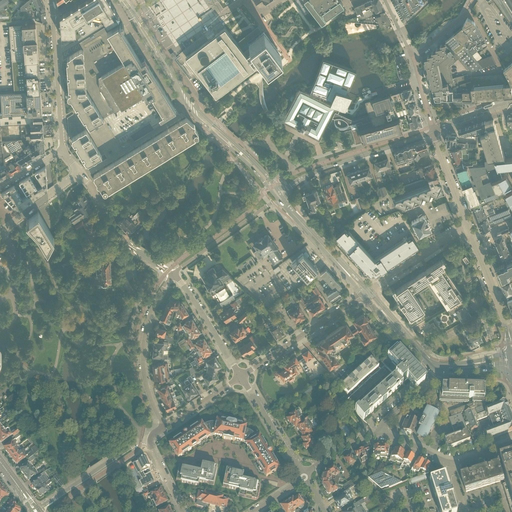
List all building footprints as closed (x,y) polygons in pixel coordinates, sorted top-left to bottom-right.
[(0,0),(0,9),(10,10),(8,6),(7,4),(9,3),(12,0),(0,0)] [(41,0),(27,0),(20,6),(20,9),(32,9),(32,12),(33,13),(34,12),(35,20),(46,19),(45,11),(45,7),(41,0)] [(86,0),(59,17),(59,23),(61,25),(60,26),(61,36),(66,36),(76,35),(75,26),(86,20),(103,24),(105,27),(118,20),(117,20),(118,19),(119,17),(116,13),(108,0),(86,0)] [(234,0),(163,0),(142,14),(172,58),(177,55),(174,51),(224,18),(229,19),(242,10),(234,0)] [(311,12),(321,24),(325,20),(324,19),(326,18),(343,6),(339,0),(303,0),(303,1),(308,8),(311,12)] [(363,14),(359,16),(360,17),(364,15),(366,14),(365,11),(371,9),(370,9),(373,8),(373,6),(381,3),(380,3),(380,2),(379,1),(378,0),(371,0),(363,4),(365,8),(361,10),(363,14)] [(391,0),(394,6),(401,20),(405,18),(407,19),(409,17),(424,2),(422,0),(391,0)] [(511,0),(493,0),(508,20),(509,20),(511,25),(511,0)] [(379,11),(384,9),(383,9),(381,3),(373,6),(373,8),(370,9),(371,9),(365,11),(366,14),(364,15),(360,17),(361,20),(367,17),(380,14),(379,11)] [(355,7),(354,8),(357,14),(356,14),(357,17),(359,16),(363,14),(361,10),(365,8),(363,4),(359,5),(355,7)] [(10,10),(0,9),(0,20),(8,20),(10,20),(10,10)] [(359,16),(357,17),(356,17),(356,20),(358,19),(359,20),(360,20),(366,19),(368,19),(368,20),(374,20),(377,19),(377,20),(381,19),(382,19),(387,17),(384,9),(379,11),(380,14),(367,17),(361,20),(360,17),(359,16)] [(349,20),(346,21),(348,25),(354,22),(379,24),(381,25),(384,25),(388,26),(391,25),(391,24),(390,23),(389,20),(387,17),(382,19),(381,19),(377,20),(377,19),(374,20),(368,20),(368,19),(366,19),(360,20),(359,20),(358,19),(356,20),(356,17),(353,19),(353,18),(349,20)] [(464,26),(463,27),(474,40),(477,39),(482,36),(474,22),(474,21),(474,22),(471,20),(467,18),(466,21),(464,23),(463,24),(465,26),(464,26)] [(125,62),(98,79),(99,88),(100,91),(100,92),(101,92),(108,103),(107,103),(108,104),(108,103),(112,110),(111,110),(112,110),(114,113),(145,94),(160,118),(175,109),(167,95),(165,91),(156,77),(153,72),(152,71),(149,66),(148,65),(145,60),(145,59),(141,61),(122,31),(121,31),(119,28),(124,25),(122,22),(120,24),(118,20),(105,27),(104,28),(125,62)] [(38,59),(35,24),(30,25),(9,26),(11,60),(38,59)] [(189,54),(185,57),(215,96),(216,95),(261,61),(266,67),(275,60),(275,61),(276,61),(277,60),(277,59),(276,59),(281,55),(263,32),(252,41),(251,39),(262,31),(258,26),(255,28),(253,29),(248,33),(238,41),(236,43),(224,27),(201,45),(200,45),(188,54),(189,54)] [(463,26),(454,34),(469,52),(481,45),(482,45),(481,41),(478,42),(477,39),(474,40),(463,27),(463,26)] [(454,34),(446,41),(459,56),(469,52),(454,34)] [(429,55),(425,58),(433,89),(433,90),(447,89),(447,87),(460,84),(462,83),(470,81),(470,77),(468,78),(467,76),(467,75),(466,75),(453,78),(451,71),(450,66),(458,59),(467,70),(468,69),(469,69),(459,56),(446,41),(445,41),(442,44),(437,48),(433,51),(429,55)] [(481,45),(469,52),(472,55),(480,49),(481,49),(481,48),(482,47),(481,45)] [(66,69),(84,68),(84,63),(84,62),(83,51),(81,50),(81,49),(69,57),(69,60),(67,60),(67,61),(68,61),(68,63),(66,63),(66,64),(68,64),(68,69),(66,69)] [(459,56),(469,69),(471,71),(483,68),(477,61),(472,55),(469,52),(459,56)] [(295,96),(291,96),(289,99),(292,103),(282,120),(318,139),(325,126),(327,127),(340,134),(351,130),(357,128),(358,131),(401,117),(400,116),(406,114),(418,111),(415,101),(414,101),(413,100),(414,99),(412,89),(401,92),(391,95),(390,93),(374,98),(373,98),(364,101),(369,115),(353,120),(338,114),(354,72),(353,72),(355,68),(322,56),(309,91),(313,92),(312,96),(303,91),(299,89),(295,96)] [(489,57),(477,61),(483,68),(496,64),(492,56),(489,57)] [(14,89),(14,93),(32,92),(40,92),(40,91),(39,78),(37,79),(37,77),(37,74),(38,74),(39,74),(38,59),(11,60),(14,89)] [(68,84),(68,85),(85,83),(85,74),(85,73),(84,68),(66,69),(67,70),(68,70),(69,75),(67,75),(67,76),(69,76),(69,78),(67,78),(67,79),(69,79),(69,84),(68,84)] [(501,74),(470,77),(470,81),(471,93),(472,92),(472,99),(475,99),(482,98),(483,98),(489,97),(490,97),(497,97),(504,96),(504,94),(503,84),(506,84),(506,83),(506,82),(501,74)] [(462,91),(462,92),(463,99),(472,99),(472,92),(471,93),(470,81),(462,83),(462,90),(464,90),(464,91),(463,91),(462,91)] [(72,103),(88,94),(86,92),(86,89),(86,88),(85,83),(68,85),(69,85),(70,90),(68,90),(68,91),(70,91),(70,93),(68,93),(68,94),(67,95),(67,96),(67,97),(67,99),(68,99),(69,100),(70,100),(71,101),(72,100),(74,102),(72,103)] [(506,84),(503,84),(504,94),(504,96),(507,96),(510,96),(511,95),(511,91),(511,84),(510,84),(508,84),(506,84)] [(463,99),(462,92),(454,92),(454,91),(457,90),(457,87),(453,88),(453,99),(453,103),(462,103),(463,99)] [(450,88),(447,89),(433,90),(435,97),(437,99),(452,99),(452,90),(450,90),(450,88)] [(14,93),(0,94),(1,94),(2,112),(0,112),(0,116),(42,113),(40,91),(40,92),(32,92),(14,93)] [(80,116),(95,107),(91,99),(91,98),(90,98),(88,94),(72,103),(73,103),(74,102),(77,107),(75,108),(76,108),(76,109),(77,108),(78,110),(77,111),(79,110),(82,115),(80,116)] [(95,107),(80,116),(82,115),(85,120),(83,121),(84,121),(85,120),(86,122),(86,123),(89,128),(103,120),(103,119),(104,119),(103,118),(103,119),(100,114),(99,111),(98,111),(95,107)] [(418,111),(407,114),(409,122),(411,129),(417,127),(422,126),(418,111)] [(42,113),(0,116),(0,119),(0,125),(42,122),(42,113)] [(357,128),(351,130),(355,144),(361,142),(374,139),(379,137),(408,129),(404,116),(401,117),(358,131),(357,128)] [(177,123),(172,126),(184,145),(197,137),(196,137),(197,136),(198,135),(198,134),(197,133),(198,133),(194,127),(195,126),(194,125),(194,124),(193,124),(192,123),(186,118),(179,122),(180,123),(178,124),(177,123)] [(481,135),(482,138),(486,154),(488,159),(505,158),(503,151),(499,138),(495,124),(494,120),(493,119),(485,122),(485,127),(487,127),(488,127),(488,130),(487,130),(485,131),(486,133),(483,134),(481,135)] [(462,129),(458,130),(459,135),(470,136),(478,136),(478,135),(479,135),(481,134),(481,135),(483,134),(486,133),(485,131),(487,130),(488,130),(487,127),(485,127),(485,122),(462,129)] [(43,125),(42,124),(37,124),(20,125),(20,129),(25,128),(26,136),(26,139),(43,137),(43,133),(46,133),(45,125),(43,125)] [(165,131),(159,134),(171,153),(184,145),(172,126),(167,130),(168,131),(166,132),(165,131)] [(78,152),(94,143),(86,130),(80,133),(77,134),(77,135),(72,138),(72,139),(71,140),(72,142),(74,141),(75,143),(74,144),(74,145),(75,144),(77,146),(75,147),(77,146),(80,151),(78,152)] [(446,134),(446,139),(447,139),(447,146),(449,146),(449,148),(462,148),(467,148),(470,148),(470,145),(471,145),(468,145),(468,143),(456,142),(456,141),(456,139),(457,135),(456,135),(456,134),(452,133),(452,135),(448,134),(446,134)] [(152,139),(146,142),(158,161),(171,153),(159,134),(154,138),(155,139),(153,140),(152,139)] [(43,137),(29,139),(29,143),(32,143),(34,143),(34,148),(44,147),(43,137)] [(5,141),(21,167),(34,159),(26,147),(21,139),(5,141)] [(2,141),(1,141),(3,152),(3,155),(3,160),(4,164),(5,166),(6,165),(6,166),(9,164),(8,164),(9,163),(11,167),(7,169),(10,174),(14,172),(17,170),(21,167),(5,141),(2,141)] [(139,147),(134,150),(145,169),(158,161),(146,142),(141,145),(142,147),(140,148),(139,147)] [(415,146),(414,146),(415,152),(419,150),(427,147),(425,143),(424,143),(424,142),(415,145),(415,146)] [(96,159),(102,156),(94,143),(78,152),(79,152),(80,152),(83,156),(81,157),(82,158),(83,157),(84,159),(83,160),(85,159),(86,161),(85,162),(86,164),(88,164),(93,161),(94,161),(96,160),(96,159)] [(26,147),(34,159),(39,156),(35,148),(32,150),(31,150),(29,145),(26,147)] [(414,154),(414,152),(415,152),(414,146),(410,147),(405,149),(407,156),(414,154)] [(39,156),(44,153),(44,147),(34,148),(32,150),(35,148),(39,156)] [(413,161),(413,163),(414,164),(415,164),(421,157),(423,154),(428,152),(427,147),(419,150),(420,153),(418,154),(414,160),(413,161)] [(449,148),(448,148),(448,149),(450,149),(453,156),(452,157),(454,162),(455,163),(468,161),(468,158),(470,158),(469,153),(462,154),(462,148),(449,148)] [(414,154),(407,156),(405,149),(393,153),(397,164),(403,162),(403,164),(413,161),(414,160),(414,154)] [(126,154),(121,158),(132,176),(145,169),(134,150),(128,153),(129,155),(127,156),(126,154)] [(501,177),(476,187),(477,189),(478,192),(492,187),(494,192),(506,188),(508,193),(506,194),(511,203),(511,218),(506,221),(511,231),(511,156),(494,159),(501,177)] [(113,162),(108,166),(119,184),(132,176),(121,158),(115,161),(116,163),(114,164),(113,162)] [(391,170),(391,169),(387,159),(381,161),(385,172),(388,171),(388,172),(389,175),(392,174),(393,176),(396,175),(394,169),(391,170)] [(457,170),(465,190),(474,186),(475,187),(502,177),(501,175),(499,168),(498,168),(494,159),(485,160),(485,165),(473,166),(464,167),(457,169),(457,170)] [(381,161),(374,163),(376,168),(377,171),(379,178),(379,179),(386,176),(385,175),(385,172),(381,161)] [(454,163),(457,169),(464,167),(473,166),(473,164),(477,163),(476,161),(468,161),(455,163),(454,163)] [(423,175),(425,178),(427,178),(432,176),(437,175),(433,164),(422,169),(421,166),(417,168),(418,170),(415,171),(417,174),(419,173),(420,176),(423,175)] [(0,166),(0,170),(4,178),(10,174),(7,169),(5,167),(2,169),(0,166)] [(14,185),(1,194),(18,212),(26,220),(37,233),(39,235),(58,223),(41,195),(38,197),(36,195),(35,193),(47,186),(45,166),(34,173),(30,176),(19,182),(14,185)] [(119,184),(108,166),(103,169),(104,171),(102,172),(101,170),(94,175),(93,177),(96,182),(96,183),(96,184),(97,185),(98,186),(99,186),(102,191),(103,192),(104,193),(105,193),(106,192),(119,184)] [(366,168),(362,169),(365,179),(366,181),(373,179),(372,177),(372,176),(372,175),(371,175),(369,167),(368,167),(367,167),(366,167),(366,168)] [(361,170),(353,172),(358,186),(360,185),(361,185),(360,183),(364,182),(364,179),(365,179),(362,169),(361,170)] [(358,186),(353,172),(350,173),(349,173),(348,173),(347,174),(346,175),(349,183),(349,184),(350,186),(355,185),(354,182),(356,182),(355,183),(356,186),(358,186)] [(395,199),(393,203),(400,206),(401,208),(437,194),(444,191),(438,177),(437,175),(432,176),(427,178),(428,181),(429,184),(404,194),(399,196),(394,198),(395,199)] [(326,196),(322,198),(326,206),(341,201),(341,199),(341,198),(345,196),(346,198),(346,197),(344,191),(341,192),(339,186),(333,188),(333,187),(332,186),(332,184),(323,187),(325,192),(326,194),(326,196)] [(505,193),(508,192),(506,188),(484,197),(470,202),(472,209),(483,205),(482,202),(505,194),(505,193)] [(308,211),(309,211),(309,212),(315,210),(314,208),(321,205),(316,190),(311,192),(312,192),(305,195),(302,196),(303,201),(306,199),(309,207),(308,207),(308,208),(307,209),(308,211)] [(84,194),(72,203),(74,205),(78,202),(80,205),(67,213),(74,222),(79,218),(80,219),(83,217),(83,216),(91,210),(88,206),(89,206),(90,206),(86,201),(88,200),(84,194)] [(495,213),(493,207),(491,202),(483,205),(472,209),(477,220),(495,213)] [(133,216),(122,227),(128,233),(138,222),(134,219),(144,210),(141,207),(133,216)] [(478,222),(477,222),(481,232),(486,230),(491,228),(489,224),(492,223),(493,223),(493,224),(497,222),(507,218),(507,219),(511,217),(509,209),(492,215),(489,216),(490,219),(488,219),(487,217),(482,219),(483,220),(478,222)] [(116,222),(122,227),(133,216),(131,214),(128,212),(124,216),(122,213),(117,217),(119,219),(116,222)] [(419,218),(411,221),(418,235),(431,229),(429,226),(428,224),(430,223),(428,219),(426,220),(425,218),(425,217),(424,215),(423,216),(419,218)] [(78,223),(75,226),(77,230),(79,229),(78,228),(81,226),(82,228),(84,226),(85,228),(83,230),(84,230),(82,232),(84,236),(96,228),(97,228),(95,225),(94,226),(92,222),(91,223),(89,220),(84,223),(82,221),(78,223)] [(96,228),(84,236),(89,242),(91,243),(101,236),(96,228)] [(348,231),(348,232),(347,232),(344,229),(335,238),(338,241),(337,241),(340,245),(341,244),(346,250),(345,251),(348,254),(349,253),(355,259),(354,260),(357,263),(358,263),(363,268),(362,269),(365,273),(366,272),(367,272),(369,274),(369,275),(370,274),(372,276),(374,274),(375,275),(377,273),(378,274),(379,272),(382,269),(383,270),(390,265),(389,265),(393,262),(393,263),(400,258),(403,255),(404,256),(411,251),(410,251),(414,248),(414,249),(418,247),(411,236),(407,239),(407,238),(403,240),(374,259),(348,232),(348,231)] [(508,229),(497,234),(498,236),(494,238),(498,248),(506,245),(507,244),(505,239),(507,238),(505,234),(509,232),(508,229)] [(253,252),(256,256),(258,260),(267,254),(273,263),(282,257),(276,249),(276,248),(267,235),(263,238),(263,237),(262,238),(261,237),(258,239),(258,240),(257,241),(258,242),(253,244),(257,250),(253,252)] [(511,246),(511,243),(507,245),(507,244),(506,245),(498,248),(503,258),(505,257),(507,263),(511,260),(511,246)] [(317,269),(302,253),(291,262),(304,276),(306,279),(311,275),(310,274),(317,269)] [(99,264),(99,269),(111,268),(111,264),(110,264),(110,261),(108,261),(108,259),(94,260),(95,263),(100,262),(101,264),(99,264)] [(409,282),(393,293),(399,303),(397,304),(399,306),(400,309),(401,309),(403,308),(411,321),(412,321),(425,311),(412,291),(429,279),(431,282),(433,281),(435,284),(435,285),(438,288),(436,289),(438,293),(439,292),(442,296),(441,297),(444,301),(444,302),(446,300),(446,301),(449,305),(462,298),(461,297),(462,296),(461,295),(462,295),(458,290),(458,291),(456,287),(443,268),(445,267),(442,263),(444,262),(443,260),(441,261),(440,260),(409,282)] [(504,264),(495,268),(499,277),(501,282),(510,279),(508,273),(511,271),(511,260),(507,263),(508,265),(505,266),(504,264)] [(469,275),(476,273),(472,264),(466,267),(469,275)] [(209,273),(203,277),(206,282),(205,283),(209,290),(217,285),(218,286),(223,283),(222,282),(231,277),(226,272),(222,268),(220,270),(218,271),(214,266),(207,270),(209,273)] [(95,276),(90,276),(90,278),(112,277),(111,268),(101,269),(99,269),(96,269),(96,275),(96,276),(95,276)] [(326,295),(328,298),(331,302),(341,295),(337,290),(341,287),(325,269),(320,274),(334,290),(326,295)] [(112,277),(90,278),(91,280),(95,280),(95,284),(102,284),(102,286),(103,286),(103,287),(107,287),(107,286),(107,283),(108,283),(111,283),(111,278),(112,278),(112,277)] [(511,277),(510,279),(501,282),(507,299),(511,297),(511,277)] [(316,299),(312,302),(318,311),(319,310),(320,310),(321,310),(321,309),(325,306),(318,296),(321,294),(315,286),(313,288),(316,293),(315,294),(317,296),(315,298),(316,299)] [(293,293),(285,298),(291,307),(290,307),(289,306),(286,308),(287,309),(286,310),(289,314),(290,314),(297,324),(301,321),(300,319),(303,317),(301,313),(302,312),(299,308),(296,304),(296,305),(295,304),(296,303),(294,300),(296,298),(293,293)] [(222,306),(235,298),(233,295),(220,303),(222,306)] [(301,297),(297,300),(300,304),(303,308),(306,307),(311,315),(315,313),(316,313),(317,312),(317,311),(318,311),(312,302),(311,300),(308,302),(307,301),(306,301),(305,302),(304,303),(304,302),(301,297)] [(231,308),(219,315),(221,318),(223,317),(226,321),(235,315),(233,311),(238,308),(236,305),(241,302),(239,298),(229,304),(231,308)] [(167,304),(166,307),(171,309),(177,309),(177,308),(179,307),(177,305),(181,302),(180,302),(178,299),(170,299),(168,303),(167,304)] [(179,312),(177,314),(180,318),(184,316),(188,313),(184,307),(184,306),(183,304),(182,304),(181,302),(177,305),(179,307),(177,308),(177,309),(179,312)] [(461,302),(449,309),(451,312),(452,312),(456,318),(458,316),(460,320),(461,321),(470,316),(463,304),(462,305),(461,302)] [(173,310),(166,307),(165,307),(164,309),(165,309),(159,321),(165,324),(163,327),(169,328),(170,325),(169,325),(170,321),(168,320),(171,313),(170,313),(172,310),(173,310)] [(244,313),(237,320),(240,322),(247,316),(249,313),(247,311),(244,313)] [(357,329),(353,331),(354,334),(359,330),(363,336),(360,338),(364,343),(378,334),(375,329),(372,331),(366,322),(368,320),(366,316),(365,316),(363,314),(354,319),(356,322),(353,324),(357,329)] [(176,325),(179,330),(183,328),(185,332),(187,331),(196,325),(192,319),(190,321),(189,320),(185,322),(186,323),(182,326),(180,322),(176,325)] [(266,322),(263,324),(267,329),(269,328),(276,338),(277,337),(278,338),(279,337),(279,336),(283,333),(280,329),(278,326),(277,323),(273,326),(272,324),(269,326),(266,322)] [(234,330),(230,333),(235,341),(240,338),(242,337),(245,335),(249,332),(246,328),(245,329),(242,325),(240,323),(237,326),(237,327),(234,329),(234,330)] [(354,334),(353,331),(352,332),(346,323),(327,336),(327,335),(325,336),(326,338),(315,345),(319,350),(329,366),(338,361),(334,355),(335,354),(333,352),(336,350),(335,348),(348,340),(350,343),(356,339),(353,334),(354,334)] [(196,325),(187,331),(190,335),(188,336),(189,338),(191,337),(191,338),(193,337),(198,334),(198,333),(200,332),(196,325)] [(469,345),(471,349),(479,346),(477,341),(482,339),(476,328),(472,330),(469,326),(461,330),(464,334),(466,333),(468,338),(469,340),(471,344),(469,345)] [(156,331),(155,334),(160,335),(166,337),(165,340),(175,342),(172,335),(170,334),(165,333),(166,330),(162,329),(157,327),(157,328),(156,329),(155,330),(156,331)] [(248,342),(238,348),(240,351),(241,350),(243,355),(246,353),(248,351),(249,353),(253,350),(253,349),(255,348),(251,342),(255,340),(252,335),(246,339),(248,342)] [(181,347),(187,343),(191,341),(188,336),(178,342),(181,347)] [(187,343),(185,345),(188,349),(190,347),(191,349),(193,347),(196,345),(197,347),(194,349),(196,352),(199,350),(208,344),(203,338),(201,339),(200,338),(196,341),(196,342),(193,344),(191,341),(187,343)] [(153,346),(153,348),(154,348),(154,349),(166,350),(166,347),(168,347),(168,342),(168,340),(162,339),(161,341),(161,343),(154,342),(154,346),(153,346)] [(208,344),(199,350),(201,354),(202,356),(203,356),(205,355),(205,356),(210,353),(209,352),(212,351),(210,347),(208,345),(208,344)] [(153,350),(152,352),(153,352),(153,356),(157,356),(157,359),(163,359),(168,359),(170,359),(170,358),(168,358),(167,358),(168,354),(166,354),(166,350),(154,349),(153,350)] [(381,362),(394,377),(398,373),(405,381),(407,379),(415,389),(425,380),(396,349),(381,362)] [(309,351),(302,355),(304,357),(305,359),(307,361),(314,357),(312,354),(309,351)] [(199,355),(194,358),(197,364),(203,360),(201,357),(202,356),(201,354),(199,355)] [(204,366),(204,368),(208,369),(215,371),(216,369),(220,366),(220,365),(220,364),(219,363),(218,363),(216,360),(217,359),(216,358),(215,358),(214,357),(206,362),(205,364),(206,365),(207,365),(207,367),(204,366)] [(282,370),(279,372),(280,374),(280,375),(281,378),(282,378),(283,380),(287,377),(289,380),(290,380),(291,380),(292,379),(292,378),(293,378),(291,375),(296,371),(296,370),(295,368),(294,368),(294,367),(293,367),(292,366),(298,362),(297,360),(296,358),(295,357),(290,360),(288,362),(284,365),(285,367),(282,369),(282,370)] [(153,366),(153,368),(154,369),(154,372),(169,370),(168,363),(170,362),(170,359),(168,359),(163,359),(163,362),(157,363),(158,363),(157,363),(157,364),(153,365),(153,366)] [(366,362),(374,371),(378,367),(371,359),(370,359),(366,362)] [(363,366),(370,374),(374,371),(366,362),(363,365),(363,366)] [(358,369),(366,378),(370,374),(363,366),(362,366),(358,369)] [(196,376),(196,378),(199,383),(205,380),(208,384),(217,377),(215,373),(215,371),(208,369),(196,376)] [(366,378),(358,369),(355,372),(356,372),(355,373),(363,381),(366,378)] [(166,382),(168,382),(173,381),(173,377),(169,377),(169,370),(154,372),(155,375),(154,376),(154,378),(155,378),(155,379),(159,379),(160,379),(160,380),(165,379),(166,382)] [(351,376),(359,385),(363,381),(355,373),(355,372),(351,376)] [(398,373),(394,377),(359,409),(358,408),(355,411),(360,417),(363,421),(363,420),(396,391),(402,385),(401,384),(403,383),(405,381),(398,373)] [(186,385),(182,387),(189,397),(190,397),(192,396),(192,395),(194,394),(196,393),(197,392),(195,389),(195,388),(193,385),(192,385),(190,382),(193,380),(190,375),(186,377),(187,378),(183,381),(186,385)] [(359,385),(351,376),(348,379),(347,380),(355,388),(359,385)] [(343,383),(351,392),(355,388),(347,380),(347,379),(343,383)] [(158,387),(161,395),(173,390),(172,387),(175,385),(173,381),(168,382),(169,385),(168,385),(165,386),(164,386),(161,387),(160,386),(158,387)] [(341,386),(340,386),(348,395),(351,392),(343,383),(340,386),(341,386)] [(454,414),(455,416),(460,414),(464,412),(470,410),(475,408),(475,402),(486,403),(487,386),(468,385),(466,385),(465,385),(440,384),(440,392),(439,401),(472,402),(472,404),(470,404),(468,405),(469,407),(454,414)] [(173,390),(161,395),(163,401),(173,397),(176,396),(175,394),(173,390)] [(173,397),(163,401),(166,407),(165,408),(166,409),(167,410),(174,407),(178,405),(181,403),(178,399),(182,397),(181,396),(181,395),(180,394),(178,395),(176,396),(173,397)] [(477,415),(476,413),(472,414),(470,410),(464,412),(471,430),(477,427),(476,424),(478,423),(477,421),(487,417),(491,427),(483,431),(486,440),(511,430),(511,420),(508,409),(510,408),(510,409),(508,404),(506,405),(505,402),(484,410),(485,412),(477,415)] [(421,428),(419,432),(417,435),(418,436),(418,437),(424,440),(424,439),(425,439),(429,432),(431,433),(433,428),(432,427),(438,414),(425,408),(423,413),(421,416),(421,417),(426,419),(421,428)] [(291,417),(287,420),(289,424),(291,422),(295,428),(296,427),(302,423),(304,422),(308,419),(307,416),(303,418),(301,415),(301,416),(298,411),(293,414),(292,413),(291,414),(291,415),(290,416),(291,417)] [(460,414),(455,416),(448,418),(455,435),(444,440),(446,445),(445,446),(447,451),(450,449),(450,448),(460,444),(462,447),(472,442),(460,414)] [(9,419),(7,416),(0,421),(0,422),(1,424),(9,419)] [(421,428),(426,419),(421,417),(417,416),(416,420),(407,416),(402,429),(407,431),(411,433),(411,432),(412,433),(416,424),(419,425),(418,427),(421,428)] [(302,423),(296,427),(297,428),(298,430),(299,431),(299,430),(302,433),(301,434),(302,435),(301,435),(302,437),(303,437),(303,438),(312,433),(316,430),(319,428),(318,426),(314,428),(308,419),(305,421),(304,422),(302,423)] [(216,424),(213,436),(220,437),(222,438),(222,439),(234,441),(234,440),(243,442),(245,431),(246,426),(237,424),(238,423),(234,422),(229,421),(226,421),(226,422),(220,421),(217,420),(216,424)] [(178,458),(210,436),(204,427),(201,423),(187,432),(186,432),(186,431),(185,431),(184,432),(183,432),(183,433),(183,434),(183,435),(169,445),(174,452),(178,458)] [(210,436),(213,436),(216,424),(214,424),(213,424),(212,424),(210,424),(209,425),(208,425),(206,425),(205,426),(204,427),(210,436)] [(4,431),(0,434),(0,442),(1,443),(8,438),(9,437),(10,436),(12,435),(14,437),(18,434),(19,433),(16,430),(13,432),(12,433),(8,428),(4,431)] [(183,460),(179,477),(238,490),(238,491),(255,495),(258,480),(259,475),(251,461),(258,456),(259,455),(256,451),(254,452),(256,454),(255,456),(250,459),(242,448),(240,446),(228,443),(230,433),(232,432),(234,433),(234,431),(228,430),(228,429),(225,429),(224,431),(227,431),(228,433),(226,443),(214,440),(211,441),(200,449),(196,443),(196,441),(198,440),(197,438),(193,441),(193,442),(198,450),(183,460)] [(303,438),(301,439),(305,444),(304,444),(303,445),(305,449),(309,447),(310,448),(311,448),(312,448),(313,447),(314,446),(317,444),(318,444),(315,439),(315,438),(312,440),(311,439),(312,439),(310,435),(311,434),(312,436),(318,433),(316,430),(312,433),(303,438)] [(243,442),(245,444),(255,438),(254,437),(254,436),(253,435),(252,434),(251,433),(250,433),(249,432),(248,432),(245,431),(243,442)] [(8,454),(18,446),(16,444),(17,443),(15,440),(20,437),(18,434),(12,438),(14,441),(4,448),(6,451),(8,454)] [(255,438),(245,444),(266,477),(280,468),(271,454),(271,453),(272,452),(272,451),(271,451),(271,450),(270,450),(269,450),(268,450),(259,435),(255,438)] [(18,446),(8,454),(12,459),(23,451),(21,448),(20,449),(18,446)] [(373,457),(380,457),(380,454),(381,446),(373,446),(373,457)] [(380,454),(380,457),(387,458),(387,455),(388,455),(388,447),(381,446),(380,454)] [(357,451),(354,453),(356,457),(359,455),(360,459),(361,462),(365,461),(366,461),(369,460),(368,456),(366,452),(369,451),(368,447),(364,449),(364,448),(357,451)] [(395,463),(395,461),(400,450),(395,448),(394,453),(392,452),(389,461),(395,463)] [(400,450),(395,461),(401,464),(402,462),(404,456),(403,456),(404,452),(400,450)] [(26,457),(28,459),(33,456),(34,455),(31,451),(26,455),(23,451),(12,459),(13,459),(12,460),(14,462),(14,461),(16,464),(26,457)] [(487,468),(461,476),(466,492),(500,482),(502,481),(504,481),(505,485),(503,485),(503,487),(511,511),(511,451),(504,454),(505,457),(505,460),(500,461),(500,460),(499,460),(498,461),(498,462),(499,463),(499,465),(499,466),(487,470),(487,468)] [(404,460),(402,464),(406,466),(410,464),(414,457),(411,455),(411,453),(409,452),(408,453),(407,453),(404,460)] [(355,463),(353,460),(350,455),(343,459),(346,463),(345,463),(350,470),(351,469),(350,467),(355,463)] [(21,472),(24,475),(33,468),(30,463),(35,459),(33,456),(28,459),(28,460),(29,462),(20,469),(21,471),(21,472)] [(138,461),(135,462),(144,479),(138,482),(141,488),(154,481),(150,473),(148,474),(146,471),(149,470),(148,468),(150,467),(146,459),(144,456),(141,458),(141,459),(137,461),(138,461)] [(416,470),(419,472),(424,461),(418,458),(412,470),(415,472),(416,470)] [(419,472),(419,473),(421,474),(422,472),(423,472),(424,473),(424,474),(425,474),(428,473),(429,471),(430,470),(433,469),(432,468),(433,467),(430,465),(424,461),(419,472)] [(330,469),(325,472),(327,475),(332,477),(334,476),(335,478),(343,479),(344,476),(340,475),(336,470),(333,466),(332,467),(331,467),(330,468),(330,469)] [(34,468),(24,475),(26,479),(27,478),(28,480),(38,473),(39,476),(43,473),(47,470),(45,467),(37,473),(34,468)] [(322,474),(321,480),(323,483),(322,483),(324,486),(329,482),(333,483),(333,484),(336,484),(337,484),(338,485),(339,479),(335,478),(332,477),(327,475),(325,472),(324,472),(325,473),(322,474)] [(36,482),(32,485),(34,488),(34,489),(35,490),(36,491),(45,484),(48,481),(45,477),(43,473),(39,476),(38,477),(40,479),(36,482)] [(381,490),(388,487),(389,488),(402,483),(389,477),(386,478),(384,474),(381,473),(368,479),(381,490)] [(409,485),(421,481),(426,479),(425,474),(424,474),(408,481),(409,485)] [(430,478),(429,479),(431,483),(439,511),(456,511),(451,495),(452,495),(451,491),(450,491),(445,474),(444,474),(438,475),(435,476),(430,478)] [(45,484),(36,491),(40,497),(44,494),(50,490),(47,486),(49,484),(51,483),(49,481),(48,481),(45,484)] [(329,482),(324,486),(326,491),(327,493),(328,493),(329,494),(333,492),(338,489),(336,487),(337,487),(336,485),(335,485),(335,484),(334,484),(333,484),(333,483),(329,482)] [(148,492),(143,494),(145,497),(147,496),(148,498),(149,498),(151,501),(163,495),(163,494),(162,492),(160,489),(149,494),(148,492)] [(338,501),(335,502),(338,506),(337,506),(337,507),(337,508),(338,508),(339,508),(340,509),(345,506),(346,506),(347,505),(347,504),(349,503),(353,501),(350,495),(351,494),(348,490),(348,489),(345,491),(342,494),(344,497),(341,499),(340,498),(337,500),(338,501)] [(5,490),(0,493),(0,502),(9,496),(8,495),(8,494),(7,493),(5,490)] [(198,500),(196,505),(208,508),(211,500),(214,501),(215,495),(205,492),(204,493),(199,492),(196,500),(198,500)] [(163,495),(151,501),(153,505),(152,505),(153,508),(154,508),(167,501),(163,495)] [(215,495),(214,501),(211,500),(208,508),(220,511),(221,511),(223,511),(225,508),(226,508),(228,500),(222,498),(223,497),(220,496),(215,495)] [(293,498),(287,502),(293,511),(300,511),(299,510),(296,511),(295,509),(299,507),(300,509),(301,509),(304,507),(303,506),(303,505),(303,504),(304,503),(304,502),(304,501),(304,500),(303,500),(302,500),(301,500),(298,496),(294,499),(293,498)] [(9,500),(7,502),(8,503),(8,504),(7,504),(9,506),(10,506),(8,508),(7,509),(10,511),(19,511),(20,511),(19,510),(19,509),(15,506),(16,505),(15,505),(13,503),(14,502),(11,500),(10,501),(9,500)] [(293,511),(287,502),(281,506),(284,511),(293,511)] [(364,511),(362,507),(361,508),(359,506),(359,505),(360,505),(358,502),(353,506),(354,508),(350,511),(350,510),(346,511),(364,511)]
